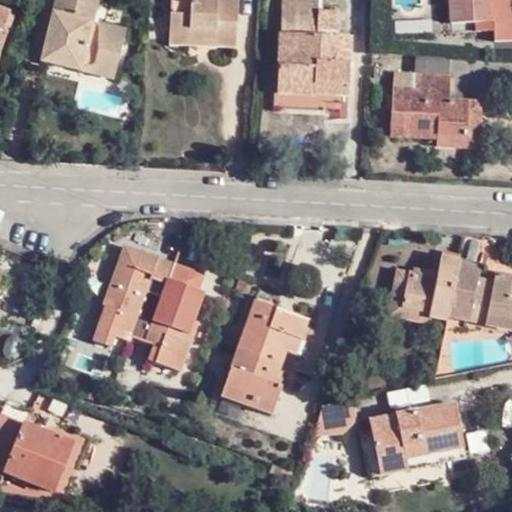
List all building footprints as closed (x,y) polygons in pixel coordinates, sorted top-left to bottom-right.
[(100,0),(57,0),(42,65),(60,70),(63,61),(117,75),(127,33),(95,25),(100,0)] [(217,40),(217,47),(240,48),(241,0),(220,0),(220,1),(203,0),(172,0),(172,15),(184,16),(183,38),(217,40)] [(284,0),(284,11),(320,14),(321,0),(284,0)] [(451,0),(452,24),(487,23),(487,0),(451,0)] [(9,14),(0,10),(0,55),(7,35),(3,33),(9,14)] [(278,65),(276,93),(317,99),(318,88),(347,91),(352,41),(322,38),(322,32),(336,32),(338,15),(284,11),(281,35),(288,35),(285,66),(278,65)] [(172,15),(171,38),(183,38),(184,16),(172,15)] [(288,35),(281,35),(278,65),(285,66),(288,35)] [(171,46),(217,47),(217,40),(183,38),(171,38),(171,46)] [(63,61),(60,70),(115,83),(117,75),(63,61)] [(391,137),(436,140),(440,140),(440,136),(466,136),(467,125),(480,125),(481,102),(443,100),(444,92),(451,91),(452,74),(395,71),(391,137)] [(318,88),(317,99),(346,100),(347,91),(318,88)] [(317,99),(276,93),(274,93),(273,111),(315,115),(317,99)] [(466,136),(479,137),(480,125),(467,125),(466,136)] [(440,140),(436,140),(436,147),(479,149),(479,137),(466,136),(440,136),(440,140)] [(109,310),(106,309),(93,343),(109,350),(113,341),(128,345),(130,341),(154,349),(149,364),(181,374),(191,347),(183,344),(186,338),(190,339),(205,295),(184,288),(188,273),(174,268),(171,276),(156,269),(159,263),(124,250),(105,301),(108,302),(111,304),(109,310)] [(394,271),(391,291),(404,294),(402,304),(430,309),(430,314),(432,319),(447,322),(449,317),(470,319),(473,302),(489,305),(486,321),(511,325),(511,293),(511,294),(511,293),(511,276),(495,273),(493,280),(492,290),(475,287),(477,277),(478,271),(456,267),(457,260),(441,257),(436,279),(394,271)] [(456,267),(478,271),(478,266),(457,260),(456,267)] [(492,290),(493,280),(477,277),(475,287),(492,290)] [(404,294),(391,291),(386,316),(431,323),(432,319),(430,314),(430,309),(402,304),(404,294)] [(473,302),(470,319),(486,321),(489,305),(473,302)] [(256,304),(227,389),(244,395),(242,400),(261,407),(263,402),(276,406),(284,387),(276,384),(286,354),(292,339),(300,342),(308,321),(256,304)] [(292,339),(286,354),(295,356),(300,342),(292,339)] [(244,395),(227,389),(223,401),(271,419),(276,406),(263,402),(261,407),(242,400),(244,395)] [(371,479),(401,473),(399,460),(465,446),(456,406),(372,422),(374,430),(361,432),(371,479)] [(23,426),(0,417),(0,473),(4,475),(23,426)] [(24,424),(4,475),(50,492),(69,443),(24,424)] [(183,448),(161,440),(154,460),(175,468),(183,448)] [(399,460),(401,473),(468,461),(465,446),(399,460)]
